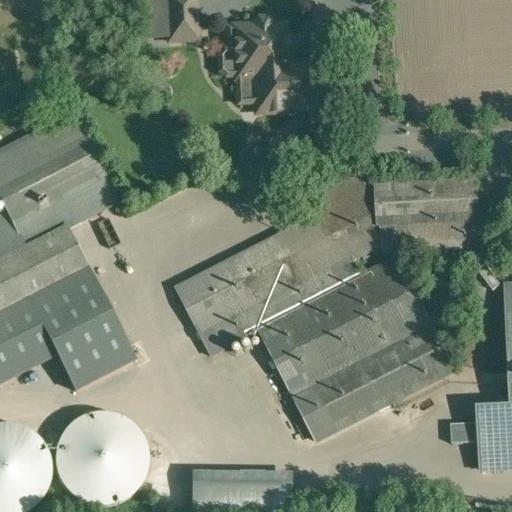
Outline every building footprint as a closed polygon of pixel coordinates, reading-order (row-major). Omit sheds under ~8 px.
[(198,0),(166,0),(168,45),(200,45),(198,0)] [(254,68),(287,66),(287,61),(290,61),(295,56),(295,47),(289,41),(285,42),(285,28),(273,29),(273,27),(267,22),(258,22),(253,28),(253,29),(241,30),(242,51),(235,52),(237,82),(255,81),(254,68)] [(315,65),(287,66),(254,68),(255,81),(256,116),(318,113),(315,65)] [(0,200),(10,220),(0,224),(0,312),(89,268),(70,229),(118,206),(74,116),(0,152),(0,200)] [(477,182),(376,188),(180,292),(213,355),(255,333),(315,447),(457,371),(398,259),(365,277),(357,263),(381,250),(382,257),(481,248),(477,182)] [(511,469),(511,289),(504,290),(511,414),(477,416),(480,471),(511,469)] [(149,474),(150,463),(149,453),(146,445),(141,435),(135,429),(127,423),(119,419),(112,417),(101,416),(92,417),(84,420),(76,423),(68,430),(62,437),(58,446),(56,454),(55,464),(56,473),(59,483),(63,490),(70,499),(77,504),(87,508),(96,511),(105,511),(113,510),(120,508),(128,504),(135,498),(142,490),(145,484),(149,474)] [(51,482),(52,472),(51,461),(49,453),(43,444),(37,437),(29,431),(22,427),(15,425),(3,424),(0,424),(0,511),(30,511),(38,506),(44,498),(48,492),(51,482)] [(192,511),(294,511),(295,477),(192,477),(192,511)]
